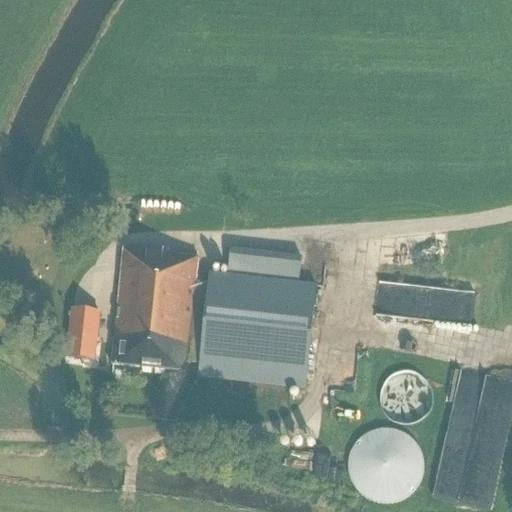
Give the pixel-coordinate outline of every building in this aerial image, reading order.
[(208,284),(195,283),(197,258),(122,250),(111,365),(185,373),(186,364),(199,366),(198,375),(305,386),(315,287),(298,285),(301,259),(229,251),(227,277),(209,275),(208,284)] [(92,358),(97,314),(72,311),(68,355),(92,358)] [(441,496),(495,506),(511,422),(511,369),(505,368),(503,378),(466,371),(441,496)] [(429,422),(436,382),(395,375),(388,415),(429,422)] [(381,506),(391,505),(401,502),(409,497),(416,490),(420,481),(423,471),(422,462),(419,452),(414,444),(407,437),(398,433),(389,430),(378,431),(368,434),(359,440),(352,448),(348,458),(347,469),(348,479),(353,489),(360,497),(366,501),(373,504),(381,506)]
